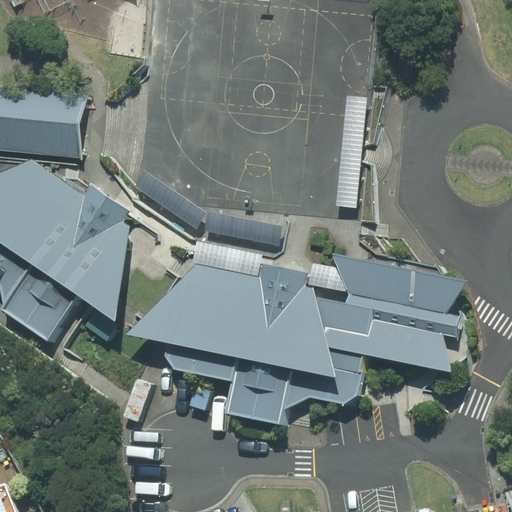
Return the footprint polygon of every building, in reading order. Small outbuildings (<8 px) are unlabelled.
[(0,91),(0,147),(93,156),(98,100),(0,91)] [(0,307),(56,345),(86,298),(128,331),(134,231),(95,203),(34,164),(0,180),(0,307)] [(218,213),(213,237),(273,250),(278,226),(218,213)] [(176,362),(181,373),(247,381),(241,420),(288,430),(297,397),(344,405),(369,388),(372,360),(459,378),(449,342),(460,300),(482,286),(340,258),(355,296),(202,264),(135,341),(168,346),(176,362)] [(156,385),(143,380),(129,419),(142,424),(156,385)]
